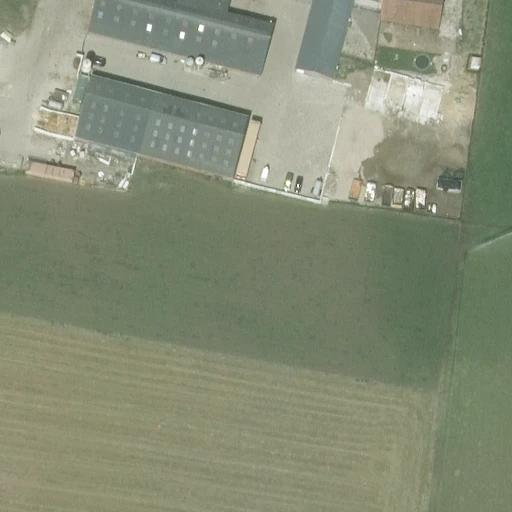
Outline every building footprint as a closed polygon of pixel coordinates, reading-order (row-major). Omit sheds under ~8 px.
[(95,0),(86,35),(259,80),(271,30),(225,18),(229,0),(95,0)] [(312,0),(293,72),(307,76),(333,83),(353,0),(312,0)] [(382,0),(379,25),(437,32),(440,0),(382,0)] [(341,62),(337,78),(345,80),(349,64),(341,62)] [(153,100),(137,158),(210,178),(223,182),(231,184),(235,168),(247,126),(153,100)]
